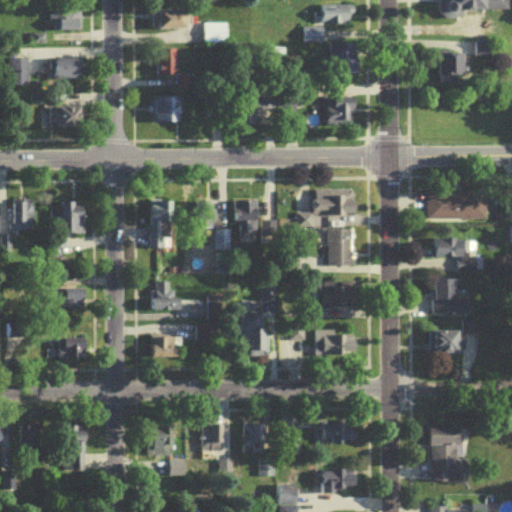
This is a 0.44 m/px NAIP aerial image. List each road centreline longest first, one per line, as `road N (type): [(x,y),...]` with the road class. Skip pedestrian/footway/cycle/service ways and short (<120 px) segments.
road 1 (residential): [(0,394),(511,386)]
road 2 (residential): [(112,511),(106,0)]
road 3 (residential): [(385,511),(384,0)]
road 4 (residential): [(385,161),(0,164)]
road 5 (residential): [(385,161),(511,159)]
